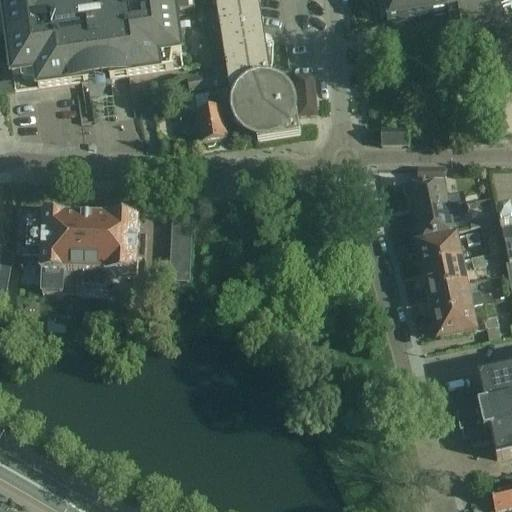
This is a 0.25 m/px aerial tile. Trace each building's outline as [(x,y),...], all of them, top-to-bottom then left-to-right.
[(1,0),(13,79),(36,76),(38,92),(160,75),(157,59),(181,56),(172,0),(1,0)] [(257,145),(300,138),(293,95),(287,96),(285,93),(281,89),(276,87),(272,85),(270,71),(272,71),(273,46),(266,46),(258,0),(221,0),(215,1),(228,86),(235,129),(241,127),(243,131),(248,134),(252,137),(256,139),(257,145)] [(383,0),(387,27),(458,15),(462,39),(508,32),(508,30),(500,14),(497,0),(383,0)] [(208,52),(201,53),(203,69),(211,68),(208,52)] [(190,94),(221,87),(219,76),(188,82),(190,94)] [(315,119),(314,105),(312,81),(296,82),(300,121),(315,119)] [(11,85),(0,85),(0,94),(12,93),(11,85)] [(201,148),(226,144),(219,99),(208,101),(210,114),(196,116),(201,148)] [(407,150),(407,133),(381,133),(381,150),(407,150)] [(408,192),(413,219),(465,208),(463,198),(446,201),(443,188),(444,188),(444,173),(418,173),(418,187),(419,187),(419,189),(408,192)] [(183,207),(159,209),(160,219),(184,217),(183,207)] [(467,218),(465,208),(413,219),(418,244),(453,237),(450,221),(467,218)] [(66,220),(19,218),(18,260),(42,261),(41,278),(42,279),(42,298),(76,299),(76,278),(106,279),(106,281),(136,282),(139,224),(108,222),(108,225),(66,223),(66,220)] [(489,220),(469,224),(471,232),(490,228),(489,220)] [(511,227),(511,221),(498,223),(500,236),(502,236),(511,287),(511,227)] [(487,231),(480,232),(482,241),(489,239),(487,231)] [(478,237),(466,239),(468,249),(480,246),(478,237)] [(420,248),(425,272),(460,265),(455,241),(420,248)] [(3,254),(0,269),(0,312),(2,314),(13,255),(3,254)] [(489,259),(482,260),(484,268),(491,266),(489,259)] [(482,260),(471,263),(473,272),(484,270),(484,268),(482,260)] [(425,272),(430,295),(465,288),(460,265),(425,272)] [(465,288),(430,295),(435,319),(470,312),(482,309),(480,299),(479,296),(467,299),(465,288)] [(491,296),(480,299),(482,309),(493,307),(491,296)] [(474,335),(470,312),(435,319),(439,343),(474,335)] [(497,322),(484,324),(486,335),(499,332),(497,322)] [(463,411),(456,413),(458,420),(462,422),(464,431),(461,435),(463,443),(470,441),(472,451),(493,446),(496,463),(501,462),(511,459),(511,371),(478,379),(481,396),(461,401),(463,411)] [(511,511),(511,489),(490,494),(493,511),(511,511)]
